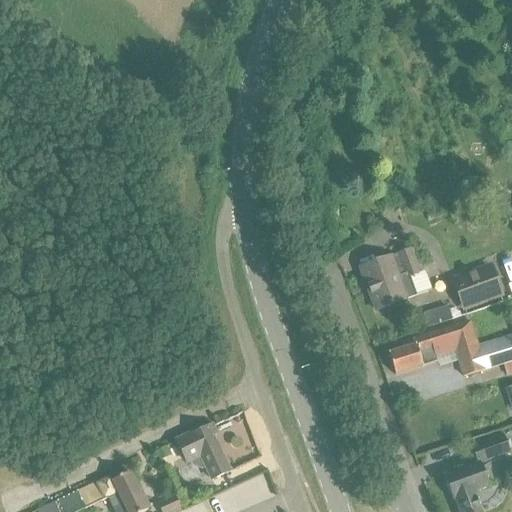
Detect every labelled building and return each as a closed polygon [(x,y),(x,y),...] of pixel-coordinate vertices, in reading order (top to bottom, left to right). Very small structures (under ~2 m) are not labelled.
[(409,252),(360,270),(362,273),(375,310),(424,292),(424,291),(431,289),(425,272),(418,275),(409,252)] [(491,270),(484,273),(454,284),(464,309),(500,296),(491,270)] [(446,305),(416,316),(421,330),(451,320),(461,316),(459,313),(452,310),(448,311),(446,305)] [(403,350),(388,355),(395,376),(438,362),(436,358),(455,352),(464,378),(485,371),(511,362),(511,336),(477,347),(470,323),(401,344),(403,350)] [(212,424),(174,441),(186,466),(190,464),(192,467),(200,470),(203,469),(209,482),(231,471),(216,439),(218,438),(214,428),(212,424)] [(480,511),(473,493),(489,487),(481,465),(510,454),(503,435),(470,447),(477,465),(444,477),(452,501),(455,500),(458,511),(480,511)] [(267,472),(236,482),(243,502),(274,492),(267,472)] [(113,479),(58,504),(61,511),(86,511),(109,502),(114,511),(142,511),(148,510),(147,509),(150,508),(142,490),(139,491),(132,476),(115,484),(113,479)] [(176,496),(158,503),(161,511),(173,511),(181,509),(176,496)]
